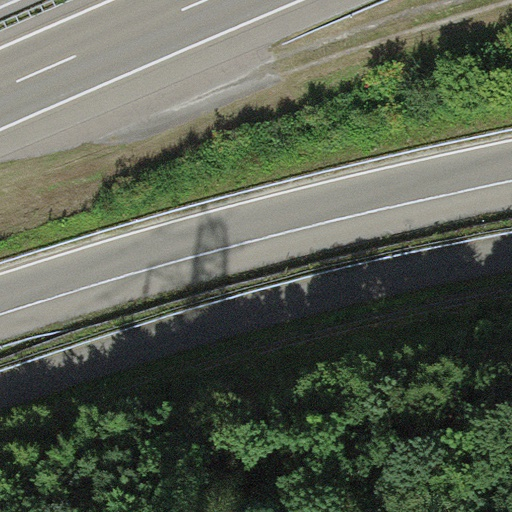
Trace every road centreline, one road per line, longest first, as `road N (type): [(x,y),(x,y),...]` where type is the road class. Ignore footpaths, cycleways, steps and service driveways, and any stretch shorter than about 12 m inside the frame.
road 1 (unclassified): [(511,265),(56,377),(0,399)]
road 2 (motorway): [(0,296),(261,221),(511,163)]
road 3 (motorway): [(0,89),(209,0)]
